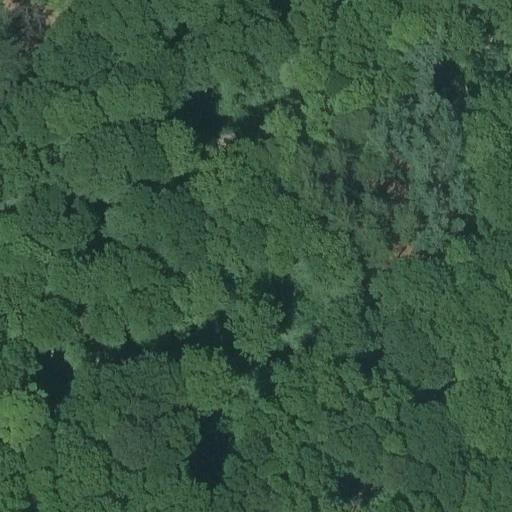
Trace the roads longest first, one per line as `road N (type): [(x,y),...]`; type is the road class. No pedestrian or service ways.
road 1 (track): [(0,195),(301,122),(511,35)]
road 2 (track): [(0,370),(148,359),(255,366),(379,405)]
road 3 (track): [(288,0),(153,140),(143,161)]
road 4 (track): [(379,405),(477,391),(511,376)]
